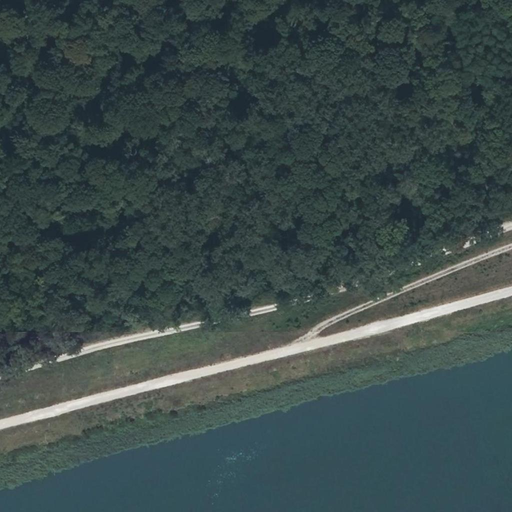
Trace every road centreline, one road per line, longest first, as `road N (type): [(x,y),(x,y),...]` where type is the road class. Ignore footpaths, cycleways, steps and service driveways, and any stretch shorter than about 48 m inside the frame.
road 1 (track): [(511,222),(285,304),(105,341),(0,374)]
road 2 (track): [(0,423),(511,290)]
road 3 (track): [(511,245),(323,324),(306,345)]
